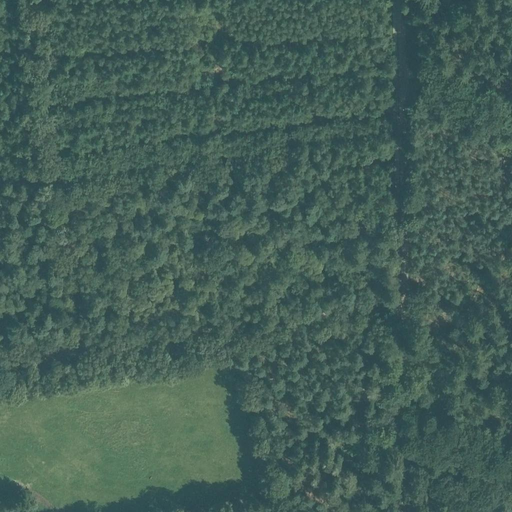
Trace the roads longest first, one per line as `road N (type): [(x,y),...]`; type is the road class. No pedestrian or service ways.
road 1 (track): [(0,358),(400,291)]
road 2 (track): [(396,0),(400,291)]
road 3 (track): [(400,291),(404,511)]
road 4 (track): [(511,114),(397,53)]
road 5 (track): [(511,449),(396,408)]
